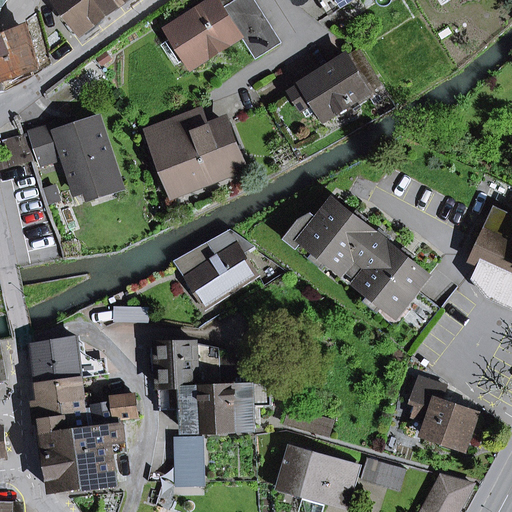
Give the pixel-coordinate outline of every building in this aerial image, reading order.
[(58,0),(65,8),(77,24),(83,32),(125,0),(58,0)] [(188,59),(193,67),(241,36),(217,0),(214,0),(169,29),(174,38),(188,59)] [(253,0),(238,0),(231,5),(228,0),(217,0),(241,36),(256,59),(281,43),(253,0)] [(319,0),(330,17),(334,14),(325,0),(319,0)] [(325,0),(334,14),(356,0),(325,0)] [(40,68),(28,26),(0,38),(0,74),(1,81),(13,77),(15,83),(35,76),(33,70),(40,68)] [(175,67),(188,59),(174,38),(162,46),(175,67)] [(466,46),(455,54),(463,65),(474,58),(466,46)] [(377,103),(387,96),(357,50),(347,57),(369,92),(373,97),(377,103)] [(351,104),(369,92),(347,57),(292,92),(308,118),(320,110),(326,119),(351,104)] [(351,104),(354,109),(373,97),(369,92),(351,104)] [(152,130),(159,147),(206,129),(199,112),(152,130)] [(120,180),(100,118),(77,126),(58,132),(56,125),(32,133),(42,165),(65,158),(77,194),(89,190),(119,180),(120,180)] [(58,132),(77,126),(75,119),(56,125),(58,132)] [(201,185),(242,169),(224,122),(206,129),(159,147),(173,184),(175,184),(197,175),(201,185)] [(11,167),(31,161),(23,135),(3,142),(11,167)] [(168,187),(173,184),(159,147),(153,149),(168,187)] [(175,184),(179,193),(201,185),(197,175),(175,184)] [(89,190),(92,200),(123,190),(119,180),(89,190)] [(60,201),(55,186),(45,189),(50,204),(60,201)] [(318,253),(343,272),(344,271),(374,233),(364,225),(352,216),(335,202),(320,220),(312,214),(301,221),(286,239),(298,249),(304,241),(318,253)] [(511,216),(496,209),(470,262),(481,267),(475,280),(490,297),(511,307),(511,216)] [(364,225),(369,219),(357,210),(352,216),(364,225)] [(243,255),(255,247),(233,232),(217,241),(222,250),(217,254),(221,260),(190,279),(208,307),(257,275),(243,255)] [(440,311),(416,292),(418,290),(429,277),(411,262),(399,253),(374,233),(344,271),(360,283),(358,285),(383,304),(377,312),(397,328),(404,320),(421,334),(440,311)] [(181,264),(190,279),(221,260),(217,254),(222,250),(217,241),(181,264)] [(312,260),(318,253),(304,241),(298,249),(312,260)] [(411,262),(416,257),(404,247),(399,253),(411,262)] [(440,311),(441,309),(418,290),(416,292),(440,311)] [(115,322),(150,323),(150,308),(115,307),(115,322)] [(40,385),(45,384),(82,378),(77,339),(40,345),(42,364),(37,364),(40,385)] [(77,339),(82,378),(110,374),(110,373),(107,358),(96,360),(87,354),(85,343),(77,339)] [(160,375),(161,387),(222,385),(221,349),(197,344),(159,344),(159,347),(160,375)] [(155,375),(160,375),(159,347),(154,347),(150,351),(151,371),(155,375)] [(255,407),(272,406),(272,382),(254,382),(253,356),(221,349),(222,385),(224,430),(256,429),(255,407)] [(254,382),(272,382),(271,360),(253,356),(254,382)] [(49,459),(53,492),(78,488),(64,401),(84,398),(84,394),(82,378),(45,384),(40,385),(42,406),(36,407),(43,460),(49,459)] [(424,436),(465,450),(478,414),(442,402),(447,388),(421,379),(412,404),(418,406),(414,418),(429,423),(424,436)] [(185,423),(186,431),(224,430),(222,385),(161,387),(162,410),(176,410),(176,406),(179,406),(185,406),(185,423)] [(94,428),(96,427),(93,407),(91,393),(84,394),(84,398),(64,401),(78,488),(100,485),(95,455),(94,428)] [(136,396),(113,398),(114,404),(115,419),(125,418),(138,417),(136,396)] [(116,483),(112,453),(127,452),(125,418),(115,419),(114,404),(93,407),(96,427),(94,428),(95,455),(100,485),(116,483)] [(294,410),(289,427),(329,437),(333,420),(294,410)] [(204,468),(204,438),(176,439),(177,469),(178,469),(204,468)] [(326,505),(350,511),(363,466),(290,445),(277,491),(304,499),(326,505)] [(362,480),(380,486),(386,464),(369,459),(362,480)] [(386,464),(380,486),(399,491),(406,470),(386,464)] [(205,485),(204,468),(178,469),(178,486),(205,485)] [(442,476),(422,511),(459,511),(474,485),(442,476)] [(307,511),(323,511),(326,505),(304,499),(307,511)] [(13,511),(14,503),(0,503),(0,511),(13,511)] [(13,511),(25,511),(26,504),(14,503),(13,511)]
